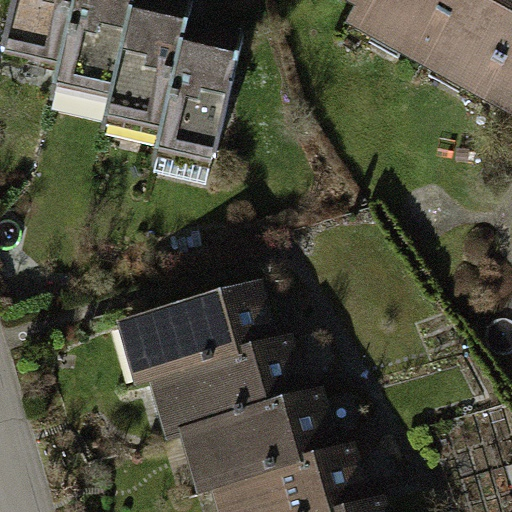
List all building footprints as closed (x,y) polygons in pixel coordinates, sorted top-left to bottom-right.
[(9,0),(0,42),(0,53),(55,66),(69,0),(9,0)] [(127,0),(69,0),(55,66),(50,86),(106,98),(127,0)] [(180,20),(184,1),(177,0),(127,0),(106,98),(101,119),(155,131),(180,20)] [(511,0),(338,0),(356,10),(347,26),(511,119),(511,0)] [(210,166),(240,33),(180,20),(155,131),(150,153),(210,166)] [(260,280),(114,322),(132,387),(147,383),(145,376),(276,338),(260,280)] [(145,376),(147,383),(164,441),(178,437),(176,429),(307,391),(291,334),(276,338),(145,376)] [(176,429),(178,437),(195,497),(209,493),(207,485),(338,447),(321,387),(307,391),(176,429)] [(207,485),(209,493),(214,511),(329,511),(370,500),(354,443),(338,447),(207,485)] [(329,511),(387,511),(383,497),(370,500),(329,511)]
